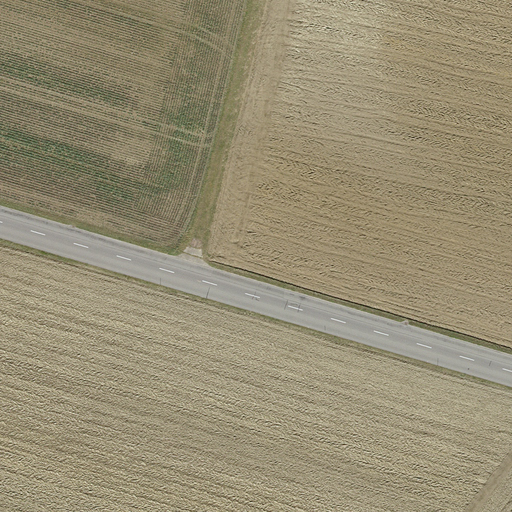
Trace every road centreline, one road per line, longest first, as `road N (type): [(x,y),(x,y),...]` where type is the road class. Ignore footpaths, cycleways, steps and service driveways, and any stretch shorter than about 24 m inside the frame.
road 1 (tertiary): [(511,375),(0,226)]
road 2 (track): [(189,281),(263,0)]
